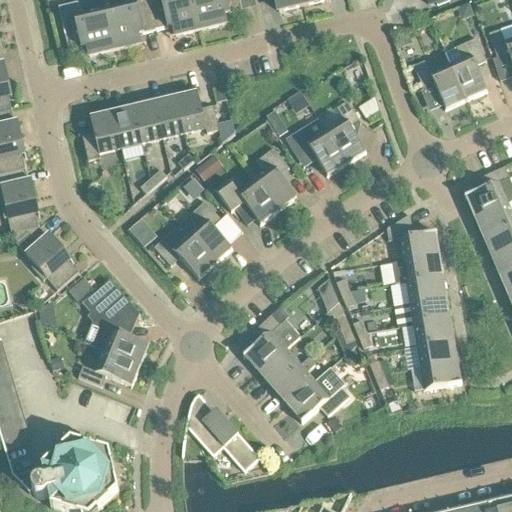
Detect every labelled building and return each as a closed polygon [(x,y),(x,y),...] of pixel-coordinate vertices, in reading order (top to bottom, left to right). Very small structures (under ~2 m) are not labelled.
[(122,11),(105,15),(115,55),(140,49),(138,39),(155,35),(147,0),(127,0),(128,2),(122,11)] [(147,0),(155,35),(173,31),(175,41),(201,35),(192,0),(147,0)] [(192,0),(201,35),(226,28),(224,19),(242,15),(238,0),(192,0)] [(304,10),(302,0),(274,0),(279,16),(304,10)] [(302,0),(304,10),(330,4),(328,0),(302,0)] [(424,0),(428,9),(435,6),(437,10),(450,5),(448,1),(450,0),(424,0)] [(115,55),(105,15),(88,19),(79,14),(78,7),(58,11),(69,55),(87,51),(89,61),(115,55)] [(392,38),(397,54),(411,49),(406,34),(392,38)] [(511,43),(504,46),(501,34),(489,38),(497,62),(508,58),(511,68),(511,43)] [(461,63),(450,68),(466,106),(488,96),(487,95),(486,95),(475,71),(486,66),(476,43),(456,52),(461,63)] [(0,118),(12,116),(8,99),(12,98),(5,68),(1,69),(0,63),(0,118)] [(466,106),(450,68),(430,77),(425,66),(414,71),(424,94),(435,89),(445,113),(445,114),(445,115),(466,106)] [(226,105),(223,92),(214,94),(217,107),(226,105)] [(199,98),(176,103),(184,138),(206,133),(207,138),(219,135),(213,111),(201,114),(198,99),(199,99),(199,98)] [(176,103),(155,108),(163,143),(184,138),(176,103)] [(379,116),(375,104),(363,111),(370,122),(379,116)] [(343,123),(325,135),(347,169),(366,157),(365,156),(351,134),(361,128),(347,106),(337,113),(343,123)] [(155,108),(134,113),(142,148),(163,143),(155,108)] [(134,113),(113,118),(121,153),(142,148),(134,113)] [(0,180),(26,174),(22,158),(25,157),(18,127),(15,127),(12,116),(0,118),(0,180)] [(275,116),(267,122),(277,138),(285,133),(275,116)] [(121,153),(113,118),(89,124),(90,125),(91,125),(94,139),(83,142),(88,166),(100,163),(99,158),(121,153)] [(318,124),(285,144),(299,166),(313,158),(327,180),(326,181),(327,182),(347,169),(325,135),(318,124)] [(264,176),(254,184),(279,216),(297,202),(296,201),(296,202),(280,181),(289,173),(274,153),(257,166),(264,176)] [(178,168),(184,175),(195,166),(189,159),(178,168)] [(215,179),(209,170),(199,178),(205,186),(215,179)] [(511,206),(511,188),(505,172),(482,182),(486,193),(465,203),(465,204),(467,203),(475,223),(508,208),(511,206)] [(12,239),(14,238),(39,233),(35,216),(39,215),(32,185),(28,186),(26,174),(0,180),(0,187),(1,192),(0,192),(0,206),(4,223),(8,222),(12,239)] [(161,175),(151,183),(157,191),(167,182),(161,175)] [(157,191),(151,183),(140,192),(146,200),(157,191)] [(279,216),(254,184),(244,191),(238,184),(234,183),(233,183),(216,196),(231,217),(244,207),(260,229),(259,229),(260,230),(279,216)] [(205,207),(179,230),(215,269),(232,253),(231,252),(231,253),(213,233),(222,225),(205,207)] [(475,223),(484,243),(511,230),(511,216),(508,208),(475,223)] [(145,220),(131,231),(147,250),(160,238),(145,220)] [(399,244),(403,266),(439,260),(435,239),(437,239),(437,238),(413,241),(410,220),(387,234),(389,246),(399,244)] [(215,269),(179,230),(154,253),(171,271),(180,263),(198,283),(197,284),(198,285),(215,269)] [(492,262),(511,253),(511,230),(484,243),(492,262)] [(39,233),(14,238),(16,249),(34,269),(31,272),(44,286),(46,283),(58,296),(79,278),(68,265),(70,263),(50,239),(47,242),(39,233)] [(511,253),(492,262),(501,282),(511,277),(511,253)] [(442,282),(439,260),(403,266),(391,268),(395,289),(407,288),(442,282)] [(511,277),(501,282),(509,302),(511,300),(511,277)] [(81,302),(96,289),(87,280),(73,293),(81,302)] [(408,297),(410,309),(446,303),(442,282),(407,288),(395,289),(397,299),(408,297)] [(318,294),(328,318),(339,308),(329,284),(318,294)] [(336,288),(342,300),(350,297),(345,284),(336,288)] [(125,320),(134,313),(110,285),(109,286),(82,308),(95,322),(84,348),(103,356),(140,371),(149,350),(148,349),(148,350),(123,340),(128,329),(123,327),(125,320)] [(350,297),(342,300),(347,313),(355,309),(350,297)] [(410,309),(414,330),(449,324),(446,303),(410,309)] [(53,307),(40,314),(41,327),(57,332),(53,307)] [(260,378),(287,354),(300,342),(285,325),(280,330),(272,320),(253,337),(261,346),(243,362),(244,363),(246,362),(260,378)] [(336,324),(341,336),(350,333),(345,320),(336,324)] [(414,330),(417,351),(453,345),(449,324),(414,330)] [(353,329),(358,341),(367,338),(362,325),(353,329)] [(350,333),(341,336),(346,349),(355,345),(350,333)] [(367,338),(358,341),(364,354),(372,350),(367,338)] [(417,351),(421,373),(457,367),(453,345),(417,351)] [(260,378),(274,394),(301,370),(287,354),(260,378)] [(362,365),(353,355),(344,364),(349,369),(357,370),(362,365)] [(0,357),(0,370),(8,368),(5,356),(0,357)] [(140,371),(103,356),(94,376),(83,371),(78,383),(102,392),(106,381),(131,391),(130,392),(132,393),(140,371)] [(49,365),(53,377),(65,373),(61,361),(49,365)] [(274,394),(288,410),(316,387),(307,377),(315,370),(309,363),(301,370),(274,394)] [(370,370),(375,382),(384,379),(379,366),(370,370)] [(457,367),(421,373),(425,395),(462,389),(462,388),(460,388),(457,367)] [(0,370),(0,383),(12,380),(8,368),(0,370)] [(350,402),(342,393),(345,390),(330,374),(316,387),(288,410),(302,426),(301,427),(302,428),(320,413),(328,422),(336,415),(350,402)] [(384,379),(375,382),(380,395),(389,391),(384,379)] [(0,383),(0,396),(15,392),(12,380),(0,383)] [(0,396),(0,409),(19,404),(15,392),(0,396)] [(231,463),(245,478),(260,464),(216,415),(214,417),(199,401),(195,404),(191,411),(190,418),(186,432),(213,462),(225,452),(233,461),(231,463)] [(0,409),(0,422),(23,416),(19,404),(0,409)] [(328,422),(324,425),(334,437),(335,438),(349,429),(348,428),(336,415),(328,422)] [(0,422),(0,435),(26,428),(23,416),(0,422)] [(26,428),(0,435),(0,438),(5,454),(19,450),(30,440),(26,428)] [(42,473),(45,486),(43,485),(41,485),(40,485),(39,486),(37,486),(36,487),(35,488),(34,489),(34,490),(33,491),(32,493),(32,494),(32,495),(33,497),(33,498),(34,499),(35,501),(37,502),(39,503),(41,503),(42,503),(43,503),(44,502),(46,502),(47,501),(48,500),(50,511),(102,511),(118,497),(109,458),(82,450),(81,455),(72,457),(67,452),(65,445),(64,445),(66,452),(42,473)] [(511,511),(511,503),(496,507),(497,511),(511,511)]
